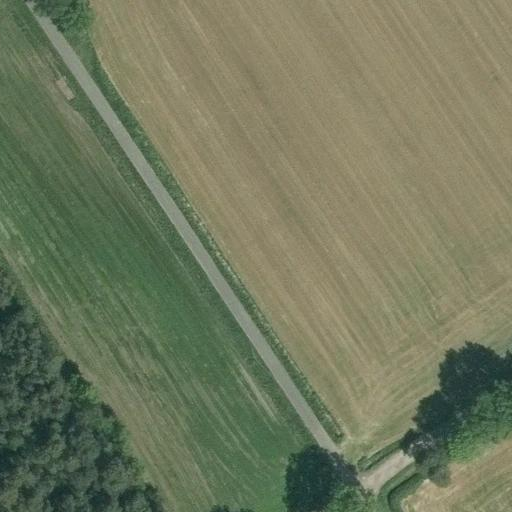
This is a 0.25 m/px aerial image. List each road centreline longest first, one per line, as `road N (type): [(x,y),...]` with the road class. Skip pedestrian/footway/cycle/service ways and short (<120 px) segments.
road 1 (track): [(363,491),(28,0)]
road 2 (track): [(363,491),(511,389)]
